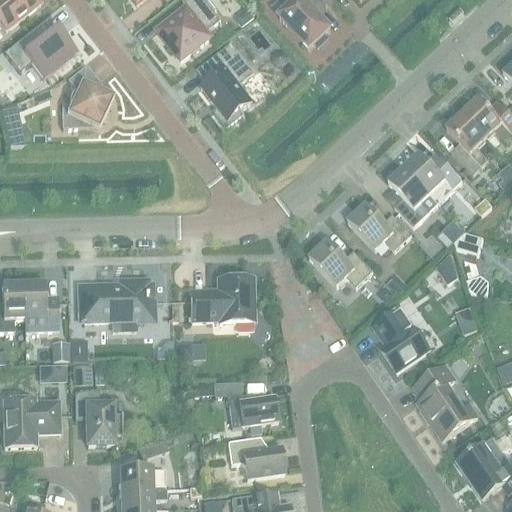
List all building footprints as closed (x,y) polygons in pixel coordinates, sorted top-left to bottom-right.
[(0,0),(0,27),(5,34),(40,7),(38,5),(40,3),(37,0),(0,0)] [(129,0),(136,8),(146,0),(129,0)] [(205,1),(202,0),(186,0),(182,3),(187,10),(156,34),(180,64),(211,40),(207,35),(221,24),(215,16),(215,13),(205,1)] [(282,4),(283,6),(289,11),(279,20),(309,52),(315,47),(318,51),(328,41),(325,38),(330,33),(311,13),(321,4),(317,0),(281,0),(282,2),(282,3),(282,4)] [(254,20),(247,10),(234,21),(241,30),(254,20)] [(43,82),(78,55),(64,37),(60,40),(47,22),(3,56),(19,75),(30,66),(43,82)] [(252,77),(230,48),(197,74),(207,85),(200,90),(217,112),(214,115),(226,130),(242,118),(239,115),(252,105),(238,87),(252,77)] [(105,108),(112,102),(86,69),(67,84),(76,96),(74,96),(71,99),(69,103),(69,107),(70,109),(61,109),(62,133),(98,132),(98,123),(101,121),(104,119),(106,115),(106,111),(105,108)] [(511,69),(503,78),(511,87),(511,96),(508,101),(511,105),(511,69)] [(478,102),(462,117),(486,142),(495,134),(506,146),(511,140),(511,121),(500,108),(491,116),(478,102)] [(22,123),(17,108),(1,114),(7,129),(22,123)] [(486,142),(462,117),(446,133),(459,147),(451,155),(473,178),(488,163),(477,151),(486,142)] [(419,157),(404,172),(429,200),(437,192),(445,201),(462,185),(443,165),(434,173),(419,157)] [(429,200),(404,172),(388,187),(402,202),(394,211),(413,231),(430,215),(422,207),(429,200)] [(492,211),(485,202),(474,211),(481,219),(492,211)] [(384,245),(394,255),(411,238),(392,218),(383,226),(366,208),(347,225),(375,254),(384,245)] [(454,246),(456,251),(477,258),(482,242),(464,237),(454,246)] [(309,262),(336,291),(346,282),(355,291),(373,275),(354,255),(345,263),(327,244),(309,262)] [(450,257),(449,258),(436,272),(447,288),(457,282),(450,257)] [(396,278),(386,287),(397,298),(406,289),(396,278)] [(190,295),(191,325),(218,324),(219,326),(254,325),(253,281),(217,282),(218,295),(207,296),(207,295),(190,295)] [(79,290),(80,325),(116,324),(116,333),(135,332),(135,323),(152,323),(151,302),(147,302),(147,284),(120,285),(120,289),(79,290)] [(45,287),(23,288),(24,324),(24,335),(58,334),(57,306),(45,307),(45,287)] [(0,307),(0,335),(14,336),(13,324),(24,324),(23,288),(1,288),(2,308),(0,307)] [(394,299),(386,291),(378,299),(386,307),(394,299)] [(380,353),(396,376),(429,354),(413,331),(412,332),(399,314),(373,332),(385,350),(380,353)] [(86,343),(70,343),(70,366),(87,365),(86,343)] [(68,346),(51,347),(52,366),(68,366),(68,346)] [(192,346),(176,347),(176,366),(193,365),(192,346)] [(91,369),(72,369),(73,389),(91,388),(91,369)] [(417,407),(442,444),(477,421),(469,409),(462,413),(446,389),(454,383),(444,369),(414,390),(423,403),(417,407)] [(503,387),(511,384),(511,376),(510,369),(499,372),(503,387)] [(104,374),(93,374),(93,388),(104,388),(104,374)] [(213,386),(213,400),(227,400),(230,419),(240,418),(241,431),(278,426),(274,400),(241,405),(241,386),(213,386)] [(193,387),(193,399),(212,398),(212,387),(193,387)] [(86,424),(87,449),(113,449),(113,439),(121,439),(121,440),(122,440),(122,417),(120,417),(120,418),(112,419),(112,409),(98,409),(98,396),(74,396),(75,424),(86,424)] [(3,405),(4,451),(36,450),(36,434),(59,433),(59,405),(35,405),(35,404),(3,405)] [(245,471),(246,483),(284,478),(282,468),(284,468),(281,452),(259,455),(257,441),(227,446),(230,469),(240,467),(245,471)] [(456,465),(482,503),(508,485),(511,490),(511,469),(509,472),(490,442),(456,465)] [(164,443),(137,452),(142,464),(168,455),(164,443)] [(119,473),(120,495),(153,493),(152,490),(164,490),(163,474),(152,474),(152,472),(119,473)] [(187,474),(188,490),(199,489),(199,474),(187,474)] [(202,500),(201,491),(189,492),(189,501),(202,500)] [(153,493),(120,495),(120,511),(153,511),(153,504),(166,503),(165,493),(153,493)] [(290,511),(290,508),(265,511),(263,498),(231,502),(232,511),(290,511)] [(43,511),(45,508),(18,501),(14,511),(43,511)]
